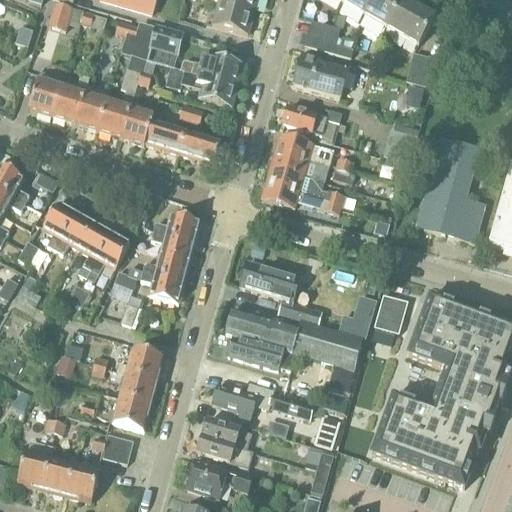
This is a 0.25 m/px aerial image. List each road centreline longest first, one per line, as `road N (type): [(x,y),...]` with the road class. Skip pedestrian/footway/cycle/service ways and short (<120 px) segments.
road 1 (residential): [(228,211),(151,511)]
road 2 (residential): [(228,211),(511,295)]
road 3 (residential): [(228,211),(0,133)]
road 4 (residential): [(290,0),(228,211)]
